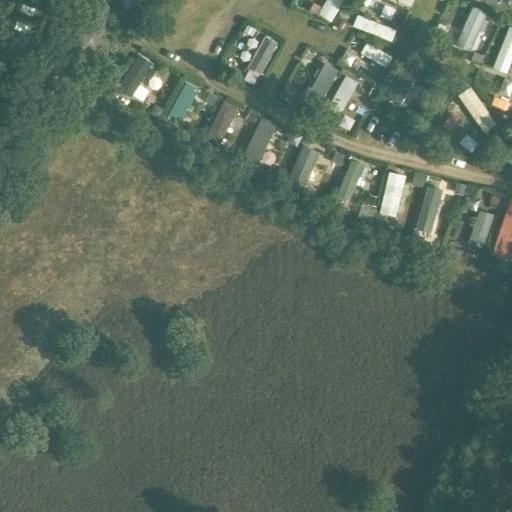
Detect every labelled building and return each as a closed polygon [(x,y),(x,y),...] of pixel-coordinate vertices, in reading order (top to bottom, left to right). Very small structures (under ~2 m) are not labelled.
[(134,0),(121,0),(125,10),(136,6),(134,0)] [(285,0),(283,8),(299,13),(302,0),(285,0)] [(327,0),(318,15),(330,23),(344,0),(327,0)] [(473,9),(457,45),(471,52),(488,15),(473,9)] [(97,13),(69,41),(79,52),(107,23),(97,13)] [(358,16),(353,27),(390,42),(395,31),(358,16)] [(494,16),(491,23),(498,26),(501,20),(494,16)] [(341,21),(337,28),(344,32),(348,25),(341,21)] [(247,26),(243,32),(252,37),(255,31),(247,26)] [(511,28),(510,28),(494,68),(507,74),(511,61),(511,28)] [(265,38),(248,68),(261,75),(277,45),(265,38)] [(59,43),(52,50),(57,56),(65,49),(59,43)] [(368,44),(362,55),(376,63),(382,67),(386,69),(392,59),(368,44)] [(474,53),(470,61),(480,65),(483,57),(474,53)] [(141,56),(119,90),(131,98),(146,76),(150,69),(153,65),(141,56)] [(373,62),(371,65),(380,70),(382,67),(376,63),(373,62)] [(407,62),(388,95),(402,103),(421,70),(407,62)] [(319,76),(306,101),(318,108),(338,71),(326,64),(322,72),(319,76)] [(150,69),(146,76),(151,80),(156,72),(150,69)] [(346,77),(327,110),(340,117),(358,84),(346,77)] [(187,83),(169,115),(181,122),(199,90),(187,83)] [(471,88),(459,96),(484,133),(496,125),(471,88)] [(287,92),(281,98),(289,105),(295,99),(287,92)] [(209,93),(204,101),(213,106),(218,98),(209,93)] [(225,102),(207,138),(220,145),(238,109),(225,102)] [(153,106),(149,114),(157,119),(162,110),(153,106)] [(430,140),(463,126),(455,108),(422,122),(430,140)] [(249,113),(245,120),(253,124),(257,117),(249,113)] [(262,119),(244,157),(258,164),(277,127),(262,119)] [(303,148),(287,185),(302,191),(318,154),(303,148)] [(336,152),(332,162),(340,166),(345,156),(336,152)] [(486,157),(482,164),(489,167),(492,160),(486,157)] [(351,161),(337,195),(351,201),(365,167),(351,161)] [(278,172),(272,183),(280,187),(286,176),(278,172)] [(391,174),(381,213),(397,217),(406,178),(391,174)] [(415,175),(412,186),(421,188),(424,177),(415,175)] [(456,184),(454,192),(462,194),(464,186),(456,184)] [(428,187),(416,229),(431,234),(444,192),(428,187)] [(493,193),(490,202),(497,204),(500,195),(493,193)] [(369,197),(367,206),(377,208),(379,199),(369,197)] [(504,200),(501,209),(508,212),(511,202),(504,200)] [(480,211),(469,243),(483,248),(494,216),(480,211)] [(511,214),(506,213),(492,256),(508,262),(511,250),(511,214)]
